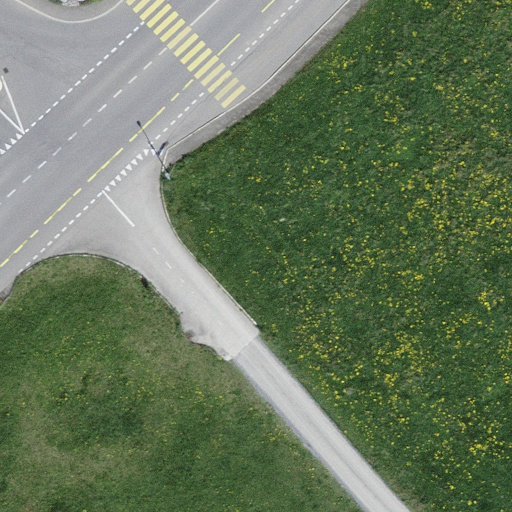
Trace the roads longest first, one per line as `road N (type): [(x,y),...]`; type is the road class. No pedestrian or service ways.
road 1 (track): [(52,153),(133,225),(388,511)]
road 2 (secondary): [(219,0),(52,153)]
